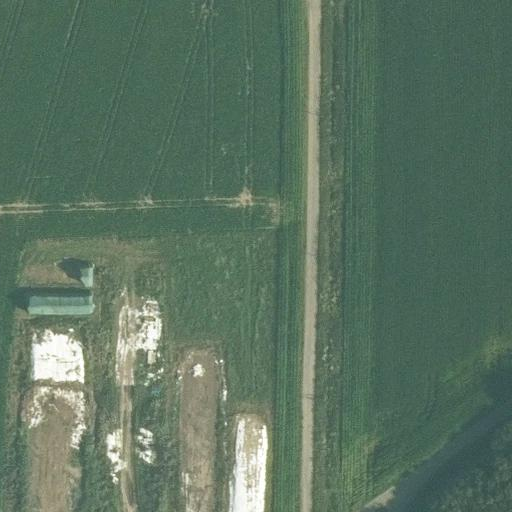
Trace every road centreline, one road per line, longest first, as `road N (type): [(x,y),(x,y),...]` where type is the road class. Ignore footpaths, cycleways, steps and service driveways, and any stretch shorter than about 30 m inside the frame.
road 1 (track): [(308,511),(317,0)]
road 2 (unclassified): [(415,479),(511,405)]
